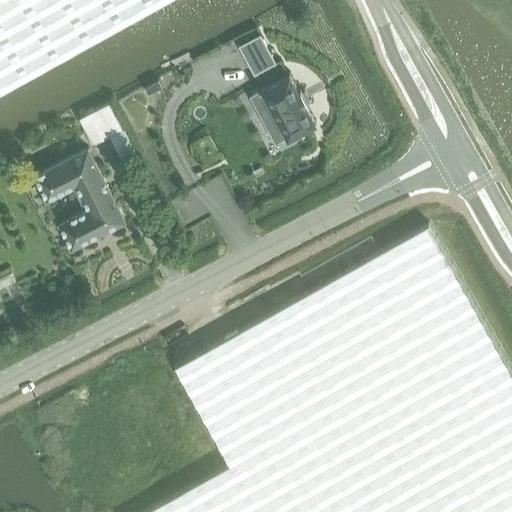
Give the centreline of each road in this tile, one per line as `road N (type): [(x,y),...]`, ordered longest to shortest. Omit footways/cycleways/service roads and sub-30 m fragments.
road 1 (unclassified): [(0,380),(448,155)]
road 2 (tertiary): [(376,0),(391,53),(448,155)]
road 3 (tertiary): [(466,145),(378,0)]
road 4 (tertiary): [(448,155),(511,263)]
